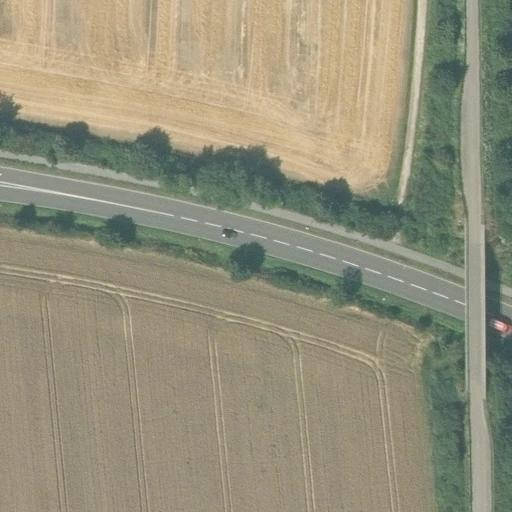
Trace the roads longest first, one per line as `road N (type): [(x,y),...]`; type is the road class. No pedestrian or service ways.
road 1 (secondary): [(0,187),(172,218),(395,280),(511,324)]
road 2 (unclassified): [(483,511),(473,227)]
road 3 (track): [(422,0),(407,172),(391,251)]
road 4 (track): [(474,0),(473,227)]
